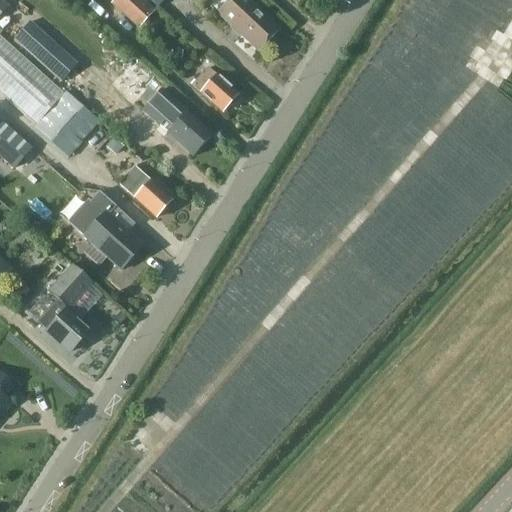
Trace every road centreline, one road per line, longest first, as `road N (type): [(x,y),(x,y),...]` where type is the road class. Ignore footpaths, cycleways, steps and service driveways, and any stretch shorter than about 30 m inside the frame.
road 1 (track): [(104,511),(484,78),(511,31)]
road 2 (unclassified): [(32,511),(193,275),(364,0)]
